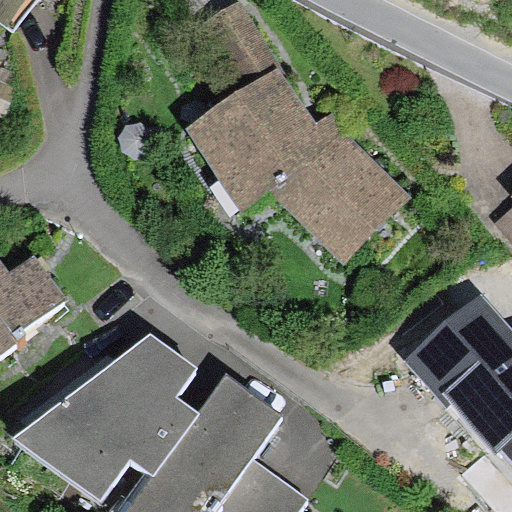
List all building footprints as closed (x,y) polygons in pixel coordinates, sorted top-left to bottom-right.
[(0,0),(0,29),(8,36),(35,0),(0,0)] [(288,79),(241,5),(201,30),(246,100),(188,141),(242,220),(270,200),(344,272),(414,203),(347,139),(333,119),(318,130),(284,82),(288,79)] [(18,91),(0,84),(0,119),(6,122),(18,91)] [(511,213),(496,228),(511,246),(511,213)] [(0,365),(18,352),(15,348),(71,305),(36,261),(11,280),(0,265),(0,365)] [(511,337),(482,304),(406,372),(448,418),(451,416),(496,465),(511,451),(511,337)] [(199,380),(151,345),(13,452),(95,511),(105,511),(133,475),(153,489),(135,511),(302,511),(308,505),(253,464),(280,427),(229,389),(200,428),(177,410),(199,380)]
